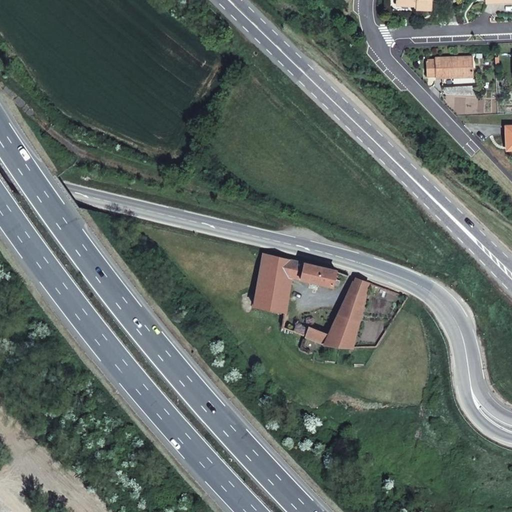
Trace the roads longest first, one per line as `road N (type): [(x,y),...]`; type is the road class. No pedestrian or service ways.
road 1 (secondary): [(0,177),(421,285),(455,315),(465,347)]
road 2 (motorway): [(304,511),(112,291),(0,130)]
road 3 (motorway): [(0,202),(124,367),(252,511)]
road 4 (primary): [(326,95),(511,285)]
road 5 (primary): [(511,266),(326,95)]
road 6 (residential): [(378,36),(467,138)]
road 7 (primary): [(326,95),(230,0)]
road 8 (residential): [(511,29),(378,36)]
